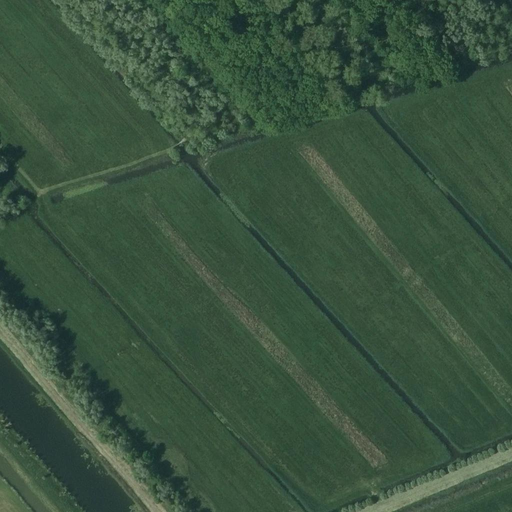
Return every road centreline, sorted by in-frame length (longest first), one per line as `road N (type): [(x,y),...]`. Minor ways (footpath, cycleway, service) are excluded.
road 1 (track): [(0,331),(157,511)]
road 2 (track): [(174,147),(42,192),(0,147)]
road 3 (track): [(511,452),(369,511)]
